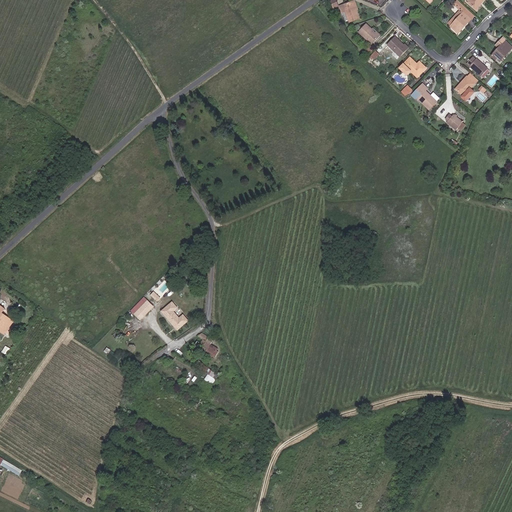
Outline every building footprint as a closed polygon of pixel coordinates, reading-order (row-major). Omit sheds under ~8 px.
[(475,4),(476,5),(480,0),(467,0),(464,4),(470,9),(475,4)] [(355,9),(354,10),(350,1),(339,6),(342,12),(346,11),(350,21),(359,18),(355,9)] [(464,22),(462,20),(465,17),(453,6),(450,9),(451,10),(440,22),(444,25),(443,27),(446,29),(445,30),(451,36),(458,29),(460,30),(462,27),(461,25),(464,22)] [(366,46),(373,39),(366,32),(367,31),(362,26),(354,34),(366,46)] [(451,36),(453,37),(460,30),(458,29),(451,36)] [(373,39),(375,37),(368,30),(367,31),(366,32),(373,39)] [(394,59),(404,50),(400,47),(399,48),(391,40),(383,48),(394,59)] [(494,60),(497,63),(506,53),(503,50),(498,46),(488,59),(492,62),(494,60)] [(359,54),(362,58),(369,51),(365,48),(359,54)] [(366,60),(370,63),(374,58),(371,55),(366,60)] [(411,79),(420,70),(414,64),(412,67),(405,60),(394,71),(398,75),(402,71),(405,74),(411,79)] [(477,80),(483,73),(474,63),(472,65),(469,62),(463,68),(477,80)] [(467,97),(464,94),(472,83),(466,78),(462,82),(461,81),(457,85),(459,87),(451,95),(457,101),(456,102),(460,105),(467,97)] [(451,96),(451,95),(459,87),(457,85),(449,94),(451,96)] [(402,99),(408,93),(403,88),(397,93),(402,99)] [(425,112),(432,105),(421,94),(422,93),(418,88),(410,96),(415,100),(414,102),(425,112)] [(451,132),(457,124),(447,118),(446,120),(443,117),(440,122),(443,124),(442,126),(451,132)] [(154,291),(151,295),(158,301),(161,298),(154,291)] [(134,313),(140,319),(153,306),(147,300),(134,313)] [(180,317),(173,310),(176,306),(172,301),(162,311),(178,328),(188,319),(184,314),(180,317)] [(9,334),(17,321),(6,315),(3,313),(6,309),(1,305),(0,307),(0,322),(4,326),(2,330),(9,334)] [(9,334),(10,335),(18,322),(17,321),(9,334)] [(194,342),(202,347),(210,334),(205,331),(203,335),(204,336),(202,339),(198,337),(194,342)] [(213,345),(210,343),(214,337),(210,334),(202,347),(216,355),(219,349),(217,347),(218,345),(214,343),(213,345)] [(205,370),(209,366),(201,361),(198,365),(205,370)] [(213,385),(220,375),(212,369),(205,379),(213,385)]
